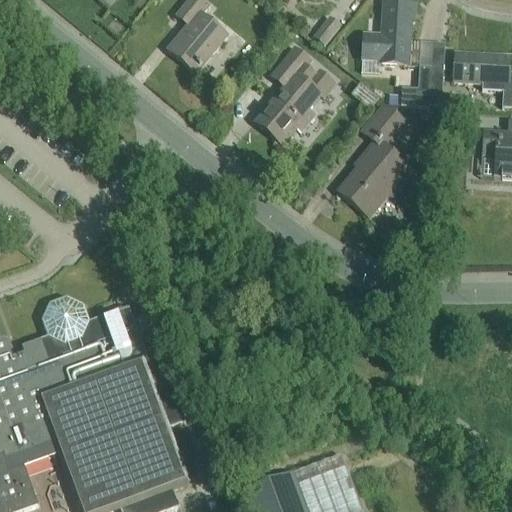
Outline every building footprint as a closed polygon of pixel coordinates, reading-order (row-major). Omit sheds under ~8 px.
[(196,80),(227,41),(202,21),(209,12),(193,0),(192,0),(176,22),(187,31),(167,56),(196,80)] [(417,6),(412,6),(384,4),(382,37),(363,36),(361,63),(380,65),(380,66),(408,68),(411,27),(416,27),(417,6)] [(324,50),(341,30),(329,21),(312,42),(324,50)] [(311,66),(294,52),(270,81),(284,92),(255,128),(287,154),(315,119),(309,114),(320,100),(323,102),(335,88),(319,76),(316,80),(306,71),(311,66)] [(454,58),(453,86),(482,88),(482,95),(502,96),(502,112),(511,112),(511,76),(510,77),(511,62),(454,58)] [(430,97),(432,71),(419,70),(418,96),(430,97)] [(432,71),(429,109),(451,110),(453,96),(442,96),(444,72),(432,71)] [(404,97),(402,97),(401,108),(428,109),(429,98),(405,96),(404,97)] [(393,197),(412,175),(389,155),(409,130),(383,108),(360,136),(374,148),(360,165),(363,168),(339,197),(370,223),(392,196),(393,197)] [(511,123),(508,123),(507,136),(483,135),(481,161),(495,162),(494,180),(493,180),(493,182),(511,183),(511,123)] [(87,326),(82,310),(66,303),(50,309),(42,325),(48,340),(21,350),(23,357),(12,361),(5,341),(0,342),(0,511),(29,511),(38,509),(24,470),(61,457),(80,511),(114,511),(118,511),(176,511),(178,511),(171,492),(183,487),(164,434),(184,427),(160,361),(147,365),(128,311),(87,326)] [(249,511),(361,511),(342,459),(243,495),(249,511)]
